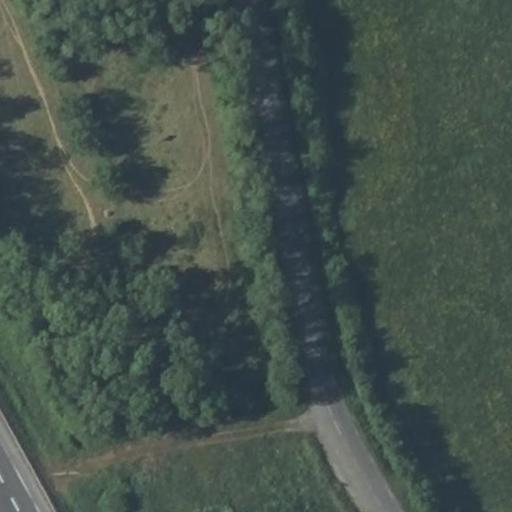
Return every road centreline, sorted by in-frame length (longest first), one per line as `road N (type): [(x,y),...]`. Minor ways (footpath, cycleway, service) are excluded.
road 1 (unclassified): [(241,0),(315,389),(331,439),(378,511)]
road 2 (track): [(331,439),(223,447),(66,485)]
